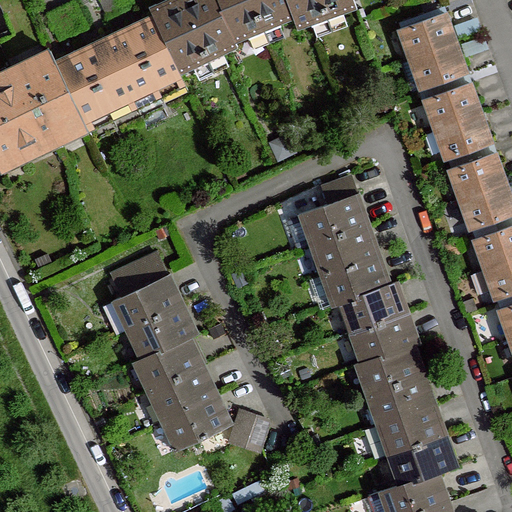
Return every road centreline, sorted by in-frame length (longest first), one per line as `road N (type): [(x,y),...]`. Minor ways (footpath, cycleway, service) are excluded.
road 1 (residential): [(511,488),(390,135),(197,226),(299,446)]
road 2 (residential): [(0,269),(115,511)]
